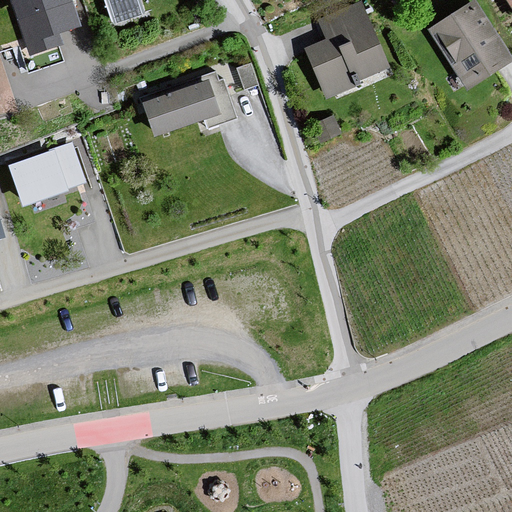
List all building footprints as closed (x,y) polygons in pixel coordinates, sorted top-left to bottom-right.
[(71,0),(12,0),(31,55),(61,45),(57,34),(80,26),(71,0)] [(139,0),(102,0),(109,21),(143,10),(139,0)] [(364,0),(360,0),(319,19),(328,38),(306,48),(331,102),(398,70),(364,0)] [(511,47),(478,0),(475,0),(431,30),(475,93),(511,66),(511,47)] [(214,84),(144,104),(154,137),(224,116),(214,84)] [(54,152),(10,166),(24,208),(67,192),(54,152)]
